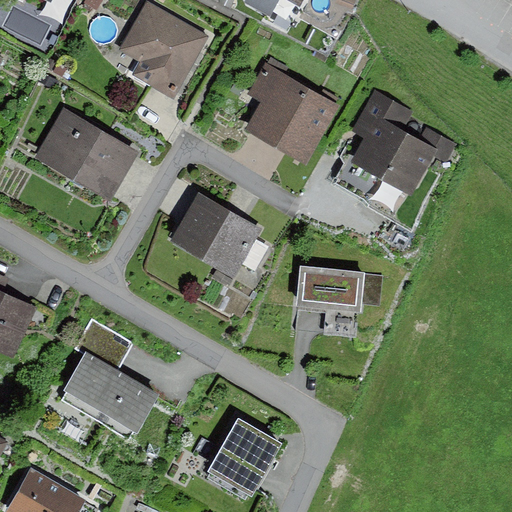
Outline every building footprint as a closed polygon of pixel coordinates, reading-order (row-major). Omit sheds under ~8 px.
[(220,0),(219,3),(231,9),(235,0),(220,0)] [(245,0),(248,1),(246,5),(272,19),(281,0),(283,0),(300,9),(304,0),(245,0)] [(337,0),(336,4),(353,10),(356,0),(337,0)] [(212,31),(148,1),(125,49),(147,60),(141,73),(182,93),(212,31)] [(58,64),(51,60),(46,69),(52,73),(58,64)] [(342,106),(267,64),(249,96),(261,103),(245,132),(308,167),(342,106)] [(58,82),(44,74),(39,83),(53,90),(58,82)] [(412,113),(375,92),(352,134),(363,139),(350,164),(411,197),(435,153),(418,143),(401,134),(412,113)] [(140,152),(63,110),(36,159),(112,201),(140,152)] [(426,128),(418,143),(435,153),(450,160),(458,145),(426,128)] [(261,230),(199,194),(171,243),(233,278),(261,230)] [(365,274),(302,268),(298,307),(326,310),(359,313),(361,314),(365,274)] [(11,279),(0,274),(0,351),(14,358),(36,309),(4,294),(11,279)] [(85,354),(117,372),(133,344),(91,321),(75,349),(85,354)] [(137,434),(159,396),(117,372),(85,354),(64,392),(66,393),(61,402),(130,441),(134,433),(137,434)] [(282,445),(238,420),(208,472),(252,497),(282,445)] [(0,456),(8,442),(0,437),(0,456)] [(202,439),(194,453),(207,461),(215,446),(202,439)] [(80,511),(86,502),(32,471),(8,511),(80,511)]
